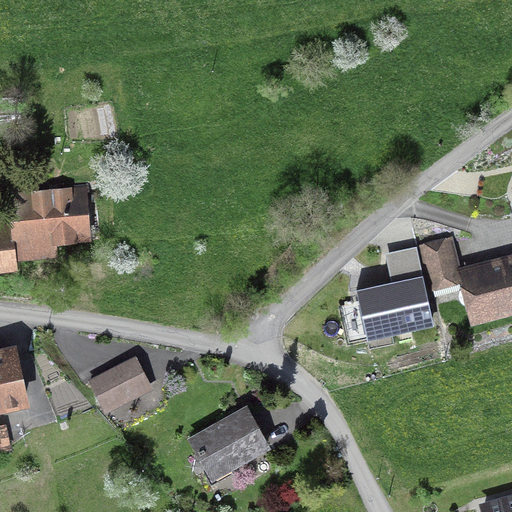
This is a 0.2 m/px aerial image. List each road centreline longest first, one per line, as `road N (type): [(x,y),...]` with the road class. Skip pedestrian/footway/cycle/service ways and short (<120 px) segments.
road 1 (unclassified): [(241,349),(511,114)]
road 2 (residential): [(241,349),(0,308)]
road 3 (residential): [(382,511),(314,393),(241,349)]
